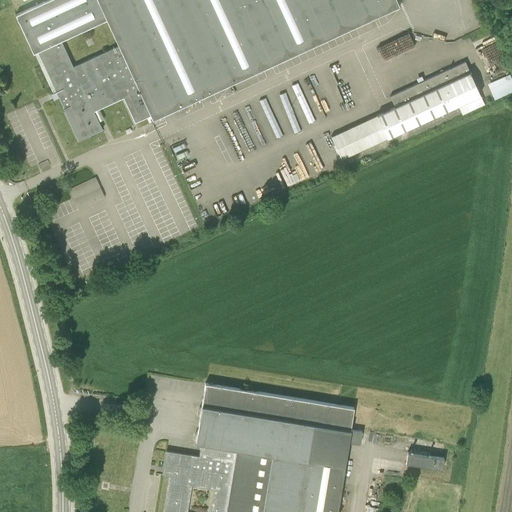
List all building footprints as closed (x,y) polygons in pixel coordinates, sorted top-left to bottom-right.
[(62,96),(60,97),(65,108),(63,108),(78,141),(102,130),(92,108),(97,105),(100,110),(124,98),(135,123),(150,115),(152,119),(399,6),(396,0),(46,0),(15,14),(33,53),(37,51),(56,92),(59,90),(62,96)] [(484,105),(484,104),(480,94),(464,62),(390,96),(395,107),(331,137),(340,159),(457,105),(462,115),(484,105)] [(511,73),(511,72),(489,82),(496,98),(511,91),(511,73)] [(68,188),(72,198),(77,209),(104,198),(95,177),(68,188)] [(166,451),(163,465),(170,467),(164,504),(162,511),(337,511),(338,504),(348,442),(360,444),(362,431),(350,429),(353,407),(205,383),(201,405),(195,442),(201,443),(199,456),(166,451)] [(407,452),(405,463),(442,469),(442,468),(444,458),(407,452)]
